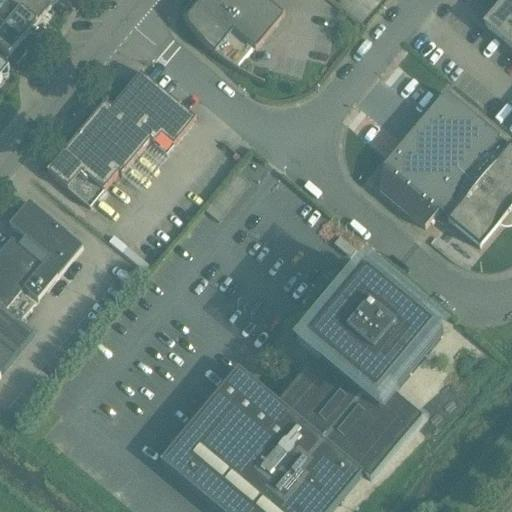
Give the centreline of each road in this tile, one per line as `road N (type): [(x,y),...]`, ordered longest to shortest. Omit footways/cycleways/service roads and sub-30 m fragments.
road 1 (unclassified): [(511,299),(468,301),(292,156)]
road 2 (unclassified): [(292,156),(126,22)]
road 3 (unclassified): [(292,156),(424,0)]
road 4 (tertiary): [(0,166),(126,22)]
